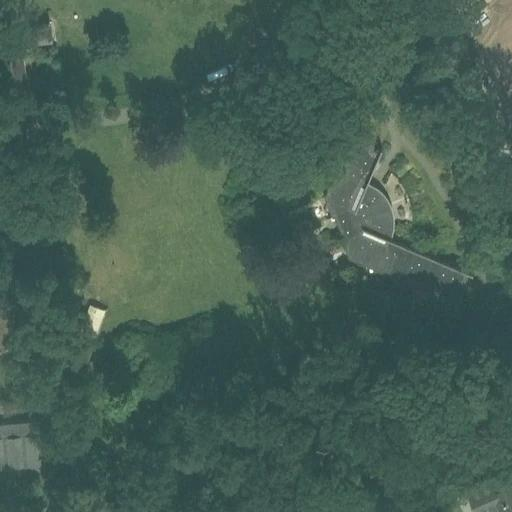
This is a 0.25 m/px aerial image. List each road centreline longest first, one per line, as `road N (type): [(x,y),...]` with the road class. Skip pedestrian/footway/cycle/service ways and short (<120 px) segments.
road 1 (unknown): [(443,15),(351,61),(261,65),(141,107),(49,123),(0,152)]
road 2 (unclassified): [(511,178),(436,0)]
